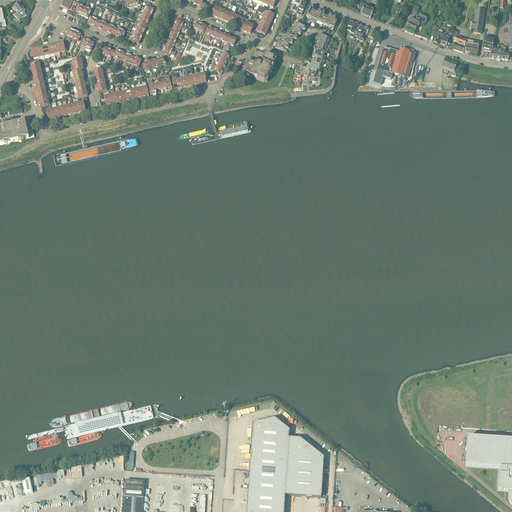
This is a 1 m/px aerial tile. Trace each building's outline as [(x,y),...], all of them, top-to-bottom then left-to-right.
[(128,7),(128,8),(134,7),(131,0),(127,0),(126,0),(127,5),(125,5),(125,8),(128,7)] [(270,0),(268,6),(273,8),(276,0),(270,0)] [(296,14),(296,13),(302,1),(298,0),(296,0),(293,7),(291,5),(289,11),(296,14)] [(302,1),(296,13),(296,14),(301,16),(307,3),(302,1)] [(60,7),(68,11),(71,6),(62,2),(60,7)] [(19,3),(14,6),(19,14),(16,16),(19,21),(26,16),(25,14),(27,13),(26,12),(20,4),(19,3)] [(204,13),(209,15),(214,3),(212,3),(210,7),(207,6),(204,13)] [(142,10),(152,14),(154,9),(150,7),(151,5),(148,4),(147,6),(146,6),(145,10),(143,9),(142,10)] [(75,13),(79,14),(83,7),(84,5),(82,5),(82,6),(78,5),(75,13)] [(361,15),(370,19),(373,11),(359,5),(357,10),(362,12),(361,15)] [(79,14),(84,16),(88,7),(87,6),(86,8),(83,7),(79,14)] [(410,13),(416,16),(419,9),(413,6),(410,13)] [(216,18),(220,9),(214,7),(211,16),(216,18)] [(306,18),(311,20),(316,10),(315,9),(313,10),(310,8),(306,18)] [(221,20),(225,11),(220,9),(216,18),(221,20)] [(143,15),(150,18),(152,14),(142,10),(142,11),(144,12),(143,15)] [(311,20),(317,22),(321,13),(317,12),(317,10),(316,10),(311,20)] [(226,22),(229,14),(225,11),(221,20),(226,22)] [(473,34),(480,35),(483,12),(476,11),(474,23),(472,23),(471,29),(473,30),(473,34)] [(265,12),(263,17),(272,21),(274,16),(265,12)] [(317,22),(322,25),(327,15),(326,14),(324,15),(321,13),(317,22)] [(231,24),(234,16),(229,14),(226,22),(231,24)] [(322,25),(328,27),(332,18),(328,16),(328,15),(327,15),(322,25)] [(406,28),(415,32),(420,21),(425,24),(427,19),(418,15),(415,21),(410,19),(406,28)] [(236,26),(239,18),(234,16),(231,24),(236,26)] [(87,25),(91,27),(96,17),(94,17),(94,19),(90,17),(87,25)] [(263,17),(261,22),(269,26),(272,21),(263,17)] [(511,17),(509,17),(509,23),(506,27),(506,30),(503,30),(504,42),(505,42),(505,44),(509,44),(509,47),(509,48),(510,51),(509,51),(509,52),(510,52),(511,51),(511,17)] [(244,22),(245,20),(239,18),(236,26),(241,28),(244,22)] [(328,27),(334,30),(338,19),(337,19),(335,19),(332,18),(328,27)] [(139,24),(146,27),(148,23),(139,19),(138,20),(140,20),(139,24)] [(176,21),(174,25),(185,30),(186,28),(182,26),(184,24),(183,24),(184,21),(181,20),(180,23),(176,21)] [(96,29),(100,31),(104,21),(103,21),(102,23),(99,21),(96,29)] [(240,30),(245,32),(249,24),(244,22),(241,28),(240,30)] [(261,22),(259,27),(267,31),(269,26),(261,22)] [(353,40),(354,37),(359,25),(350,22),(348,27),(349,27),(348,30),(349,31),(349,32),(350,32),(351,32),(351,35),(350,37),(352,38),(352,39),(353,40)] [(194,30),(198,32),(201,25),(197,23),(193,25),(194,30)] [(104,32),(109,34),(113,25),(112,24),(111,26),(108,25),(104,32)] [(245,32),(250,35),(254,26),(249,24),(245,32)] [(296,24),(293,30),(301,33),(303,34),(304,33),(303,32),(305,28),(296,24)] [(198,32),(203,34),(207,27),(201,25),(198,32)] [(359,25),(354,37),(353,40),(352,40),(354,41),(355,39),(358,40),(364,27),(359,25)] [(135,32),(143,36),(145,31),(135,27),(135,28),(137,29),(135,32)] [(257,32),(265,36),(267,31),(259,27),(257,32)] [(369,29),(364,27),(358,40),(364,42),(369,29)] [(113,36),(118,38),(122,29),(121,28),(120,30),(116,29),(113,36)] [(173,29),(171,33),(182,38),(183,36),(179,35),(180,32),(173,29)] [(215,38),(217,32),(213,29),(208,41),(210,42),(212,37),(215,38)] [(292,29),(289,34),(289,35),(297,38),(296,38),(299,39),(300,38),(299,36),(301,33),(293,30),(292,29)] [(367,42),(369,43),(371,40),(374,41),(377,32),(371,30),(368,39),(367,42)] [(71,39),(74,40),(77,33),(73,31),(68,42),(70,43),(71,39)] [(72,44),(74,45),(75,41),(78,42),(80,38),(82,39),(83,36),(81,35),(81,34),(77,33),(74,40),(72,44)] [(224,42),(227,36),(222,34),(217,45),(219,46),(221,41),(224,42)] [(287,34),(285,39),(292,42),(295,44),(296,42),(295,41),(296,38),(297,38),(289,35),(289,34),(287,34)] [(433,43),(440,46),(442,41),(445,42),(447,37),(437,34),(433,43)] [(316,39),(315,41),(328,46),(327,45),(329,39),(320,35),(318,39),(317,38),(316,39)] [(131,44),(134,45),(135,43),(139,44),(141,40),(131,36),(131,37),(133,38),(131,41),(132,42),(131,44)] [(440,46),(446,48),(449,38),(447,37),(445,42),(442,41),(440,46)] [(169,38),(167,42),(178,46),(179,45),(175,43),(176,41),(169,38)] [(227,49),(229,50),(231,45),(234,46),(236,40),(232,38),(227,49)] [(283,38),(281,44),(288,47),(291,48),(291,47),(291,46),(292,42),(285,39),(283,38)] [(453,50),(463,53),(466,41),(456,38),(453,50)] [(481,51),(491,53),(494,41),(484,38),(481,51)] [(80,46),(86,49),(89,41),(83,39),(80,46)] [(86,49),(91,51),(94,44),(89,41),(86,49)] [(315,45),(314,48),(324,52),(326,47),(327,47),(328,46),(315,41),(314,43),(315,45)] [(464,53),(477,55),(479,44),(466,41),(464,53)] [(276,49),(287,53),(287,52),(287,50),(288,47),(281,44),(279,43),(276,49)] [(166,46),(164,50),(175,55),(176,53),(172,51),(173,49),(166,46)] [(100,55),(106,57),(109,50),(103,48),(100,55)] [(314,52),(313,56),(323,60),(325,54),(326,55),(327,54),(324,52),(314,48),(313,50),(314,52)] [(376,70),(372,84),(380,87),(383,78),(390,81),(392,74),(399,76),(406,78),(408,79),(416,54),(400,49),(399,53),(383,48),(377,70),(376,70)] [(502,60),(508,61),(509,56),(508,56),(508,55),(506,52),(505,51),(505,49),(502,48),(501,51),(501,54),(501,56),(503,56),(502,60)] [(489,59),(496,60),(498,50),(493,49),(492,53),(491,53),(489,59)] [(106,57),(111,59),(114,52),(109,50),(106,57)] [(246,62),(242,72),(246,73),(245,74),(250,76),(251,75),(254,77),(254,78),(265,83),(266,80),(267,80),(271,71),(269,71),(271,67),(272,68),(274,63),(273,63),(275,59),(255,50),(251,58),(254,60),(252,65),(246,62)] [(122,61),(125,54),(121,52),(116,63),(118,64),(119,60),(122,61)] [(130,65),(133,58),(129,56),(124,67),(126,68),(128,64),(130,65)] [(218,63),(225,66),(227,61),(216,56),(215,58),(220,60),(218,63)] [(314,60),(312,63),(322,67),(324,61),(325,62),(326,61),(323,60),(313,56),(312,58),(313,59),(314,60)] [(133,71),(134,71),(136,68),(138,69),(142,61),(137,59),(133,71)] [(442,68),(454,72),(457,64),(445,60),(442,68)] [(142,65),(144,71),(149,70),(149,71),(150,70),(148,63),(142,65)] [(308,79),(309,79),(309,78),(315,79),(316,73),(321,74),(322,67),(312,63),(310,67),(308,79)] [(214,73),(221,76),(223,71),(212,66),(211,68),(216,70),(214,73)] [(301,78),(307,79),(307,81),(308,81),(308,79),(310,67),(308,67),(306,68),(306,69),(303,68),(301,78)] [(300,81),(301,82),(301,78),(303,68),(300,68),(299,69),(295,69),(294,79),(300,80),(300,81)] [(170,82),(159,84),(160,90),(165,89),(166,92),(172,91),(170,82)] [(148,87),(150,96),(156,94),(155,91),(160,90),(159,84),(148,87)] [(0,145),(34,138),(33,132),(27,133),(25,125),(25,122),(19,124),(15,124),(15,125),(5,127),(1,128),(0,128),(0,145)] [(191,138),(192,145),(251,132),(249,126),(215,133),(213,133),(191,138)] [(157,404),(63,427),(65,440),(160,418),(157,404)] [(246,511),(283,511),(285,496),(289,439),(289,431),(274,419),(252,425),(246,511)] [(511,441),(467,438),(465,467),(500,469),(499,474),(498,474),(497,491),(508,492),(508,496),(508,498),(508,499),(508,500),(509,502),(510,504),(511,505),(511,441)] [(321,499),(324,458),(317,453),(300,439),(289,439),(285,496),(321,499)] [(126,481),(125,498),(143,500),(143,499),(145,482),(126,481)] [(125,498),(123,511),(142,511),(143,500),(125,498)]
